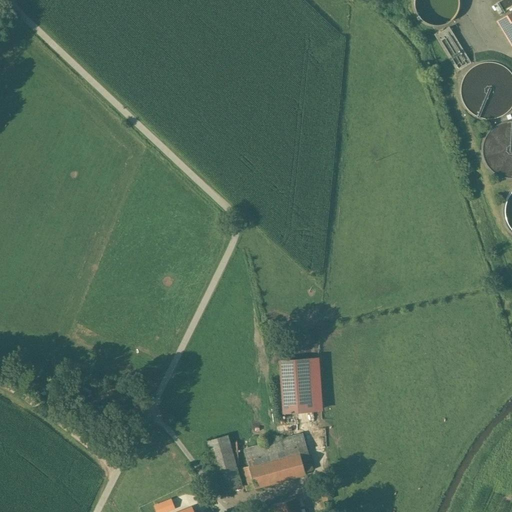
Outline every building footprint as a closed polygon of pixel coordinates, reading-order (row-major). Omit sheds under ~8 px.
[(511,11),(497,21),(511,45),(511,11)] [(309,360),(279,362),(282,412),(312,410),(309,360)] [(302,434),(243,450),(248,466),(298,452),(306,450),(302,434)] [(240,486),(226,436),(207,441),(221,491),(240,486)] [(298,452),(248,466),(254,488),(305,474),(298,452)] [(248,466),(240,468),(246,490),(254,488),(248,466)] [(299,511),(295,497),(271,504),(273,511),(299,511)] [(325,511),(322,499),(313,501),(316,511),(325,511)] [(155,507),(157,511),(162,511),(174,507),(171,500),(155,507)]
